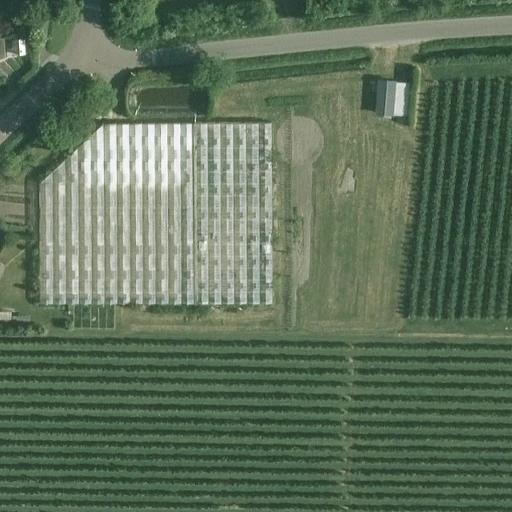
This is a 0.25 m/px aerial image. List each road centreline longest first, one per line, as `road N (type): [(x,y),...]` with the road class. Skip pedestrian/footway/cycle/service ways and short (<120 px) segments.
road 1 (residential): [(511,26),(120,61),(92,57)]
road 2 (tertiary): [(0,138),(92,57)]
